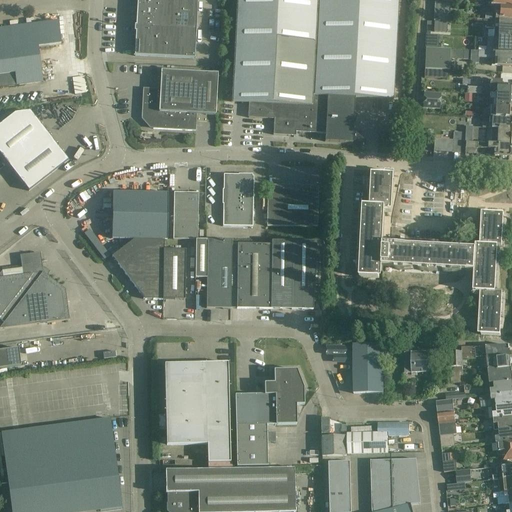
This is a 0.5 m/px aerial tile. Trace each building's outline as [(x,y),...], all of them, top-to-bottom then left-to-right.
[(236,0),(231,103),(234,103),(245,103),(248,104),(248,108),(248,119),(263,120),(274,120),(273,136),(289,137),(294,137),(295,137),(295,135),(295,133),(325,134),(325,136),(325,143),(352,144),(354,118),(355,99),(393,101),(398,0),(236,0)] [(450,4),(434,4),(433,23),(449,23),(450,4)] [(197,8),(137,5),(136,23),(135,23),(135,27),(134,27),(135,27),(134,32),(134,33),(134,36),(135,36),(134,57),(194,60),(197,8)] [(511,7),(494,7),(494,14),(495,14),(495,19),(511,20),(511,7)] [(511,22),(495,21),(491,21),(486,20),(486,29),(493,29),(493,39),(511,39),(511,22)] [(60,45),(58,32),(57,22),(10,28),(0,29),(0,88),(42,83),(37,48),(60,45)] [(479,48),(479,53),(511,54),(511,39),(493,39),(490,38),(489,48),(479,48)] [(425,54),(424,71),(448,72),(449,60),(449,51),(448,51),(445,51),(423,50),(422,54),(425,54)] [(464,52),(449,51),(449,60),(471,61),(476,62),(477,58),(480,58),(489,59),(489,57),(492,57),(491,67),(511,67),(511,54),(479,53),(464,52)] [(448,72),(424,71),(424,80),(448,81),(448,72)] [(149,125),(153,130),(195,132),(196,115),(215,116),(218,75),(161,72),(160,90),(143,89),(141,117),(145,121),(144,123),(147,127),(149,125)] [(87,85),(92,84),(90,73),(84,75),(87,85)] [(481,95),(489,96),(511,97),(511,95),(511,87),(501,87),(501,83),(491,82),(491,83),(482,83),(481,95)] [(91,95),(86,108),(92,110),(96,96),(91,95)] [(423,110),(439,111),(440,96),(423,95),(423,110)] [(493,101),(493,107),(511,108),(511,97),(489,96),(489,101),(493,101)] [(43,104),(47,113),(56,109),(52,100),(43,104)] [(78,103),(68,106),(72,115),(81,112),(78,103)] [(493,107),(492,118),(511,119),(511,118),(511,108),(493,107)] [(0,125),(0,155),(29,192),(68,161),(30,112),(15,114),(0,125)] [(472,123),(472,128),(472,129),(478,129),(491,130),(510,131),(510,127),(511,127),(511,126),(511,119),(492,118),(489,118),(489,124),(482,124),(472,123)] [(491,130),(490,145),(509,146),(510,141),(510,136),(510,131),(491,130)] [(454,142),(453,154),(460,154),(461,134),(453,134),(453,142),(454,142)] [(471,144),(465,144),(465,155),(476,155),(477,150),(493,150),(493,157),(510,158),(510,157),(511,155),(511,151),(511,150),(509,150),(509,146),(490,145),(478,144),(471,144)] [(428,270),(429,251),(381,248),(383,210),(390,210),(391,176),(372,175),(370,208),(363,208),(360,278),(379,279),(379,268),(382,268),(428,270)] [(223,228),(252,228),(253,178),(239,178),(239,176),(224,176),(223,228)] [(267,227),(317,228),(318,187),(267,186),(267,227)] [(112,240),(167,241),(168,194),(113,193),(112,211),(107,211),(107,222),(112,222),(112,240)] [(173,241),(197,241),(198,194),(174,194),(173,241)] [(479,247),(478,254),(429,251),(428,270),(477,273),(476,293),(483,294),(481,336),(500,337),(503,294),(496,293),(498,249),(502,249),(504,215),(485,214),(483,247),(479,247)] [(41,228),(42,235),(55,232),(53,225),(41,228)] [(112,258),(145,301),(185,301),(185,251),(164,251),(164,241),(134,241),(112,258)] [(195,279),(206,279),(206,309),(231,310),(231,308),(231,299),(231,267),(231,246),(231,242),(196,241),(195,279)] [(271,242),(271,246),(271,310),(313,311),(316,243),(271,242)] [(237,267),(236,299),(231,299),(231,308),(236,308),(236,310),(271,310),(271,246),(231,246),(231,267),(237,267)] [(0,321),(5,325),(1,330),(69,321),(65,291),(43,274),(40,254),(20,256),(21,266),(1,269),(3,279),(0,279),(0,321)] [(97,303),(106,299),(100,285),(91,289),(97,303)] [(383,394),(383,345),(353,345),(353,395),(383,394)] [(474,360),(486,359),(486,358),(493,358),(493,360),(510,358),(509,347),(461,348),(462,352),(462,360),(474,359),(474,360)] [(18,349),(0,351),(0,369),(21,367),(18,349)] [(462,352),(450,353),(451,369),(452,368),(462,368),(462,360),(462,352)] [(429,374),(429,364),(429,353),(403,354),(403,374),(429,374)] [(486,358),(488,370),(497,370),(497,371),(511,369),(511,365),(511,364),(511,363),(511,360),(510,359),(510,358),(493,360),(493,358),(486,358)] [(228,364),(205,365),(164,366),(166,446),(207,446),(207,464),(230,464),(228,364)] [(463,374),(462,368),(452,368),(453,373),(451,376),(451,384),(460,384),(460,374),(463,374)] [(489,377),(490,385),(493,384),(493,383),(511,381),(511,375),(511,374),(511,369),(497,371),(497,370),(488,370),(487,370),(488,377),(489,377)] [(235,396),(236,468),(267,467),(266,426),(296,426),(296,405),(303,405),(303,389),(296,372),(275,373),(275,385),(265,385),(265,396),(235,396)] [(490,391),(491,397),(511,394),(511,381),(493,383),(493,384),(494,391),(490,391)] [(480,410),(492,408),(511,406),(511,394),(491,397),(479,398),(480,410)] [(446,401),(436,403),(437,414),(454,412),(453,401),(446,401)] [(511,406),(492,408),(493,420),(511,417),(511,406)] [(438,415),(439,426),(455,424),(454,413),(438,415)] [(498,424),(499,431),(511,429),(511,417),(493,420),(494,425),(498,424)] [(457,435),(455,424),(439,426),(440,437),(454,436),(457,435)] [(348,436),(348,456),(389,456),(388,439),(409,439),(409,425),(379,425),(379,435),(348,436)] [(488,445),(496,444),(511,441),(511,429),(499,431),(500,438),(496,438),(496,439),(487,440),(488,445)] [(454,436),(440,437),(441,449),(455,447),(454,436)] [(322,437),(322,457),(346,457),(346,437),(322,437)] [(511,441),(496,444),(498,457),(502,456),(503,462),(511,461),(511,441)] [(442,456),(444,472),(444,474),(455,472),(457,472),(456,462),(451,463),(450,455),(442,456)] [(386,511),(393,511),(410,506),(420,505),(416,461),(415,461),(392,461),(392,468),(391,468),(391,465),(388,465),(388,461),(371,462),(371,511),(386,511)] [(351,511),(350,462),(329,463),(329,511),(351,511)] [(493,481),(503,480),(511,479),(511,466),(502,468),(496,468),(497,476),(492,477),(493,481)] [(294,511),(294,469),(165,472),(165,495),(166,495),(167,505),(166,505),(166,511),(294,511)] [(457,472),(455,472),(457,485),(458,485),(460,485),(471,483),(470,471),(457,472)] [(511,479),(503,480),(505,493),(511,491),(511,479)] [(503,498),(504,506),(511,504),(511,491),(505,493),(493,494),(494,499),(503,498)]
